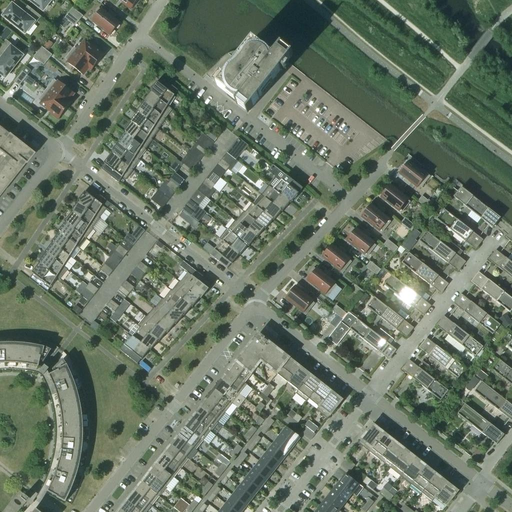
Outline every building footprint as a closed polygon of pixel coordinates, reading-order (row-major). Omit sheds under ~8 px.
[(52,1),(53,0),(29,0),(43,10),(51,0),(52,1)] [(120,0),(122,1),(122,2),(131,10),(138,0),(120,0)] [(34,24),(40,17),(27,7),(23,14),(12,5),(8,11),(6,11),(5,11),(3,12),(3,13),(3,15),(4,16),(3,16),(25,33),(33,23),(34,24)] [(83,16),(72,8),(68,13),(78,21),(83,16)] [(120,24),(113,19),(116,16),(110,11),(107,14),(101,9),(97,15),(95,13),(89,20),(97,26),(98,26),(110,36),(120,24)] [(78,21),(68,13),(64,18),(74,26),(78,21)] [(104,55),(95,47),(94,48),(85,41),(84,42),(80,39),(73,49),(92,64),(95,67),(104,55)] [(0,73),(5,78),(22,56),(11,48),(13,47),(6,41),(0,48),(0,56),(2,59),(0,61),(0,73)] [(270,84),(289,61),(277,52),(273,57),(253,41),(244,51),(242,51),(241,51),(239,51),(237,51),(235,51),(234,52),(231,53),(229,54),(227,55),(225,56),(223,57),(222,59),(220,60),(218,63),(216,65),(214,67),(212,69),(209,72),(207,73),(205,75),(218,85),(217,86),(228,95),(229,94),(238,101),(236,104),(248,113),(263,93),(260,90),(267,82),(270,84)] [(48,60),(52,55),(41,47),(37,52),(48,60)] [(92,64),(73,49),(65,59),(68,62),(67,63),(83,76),(87,69),(91,72),(95,67),(92,64)] [(48,60),(37,52),(33,57),(44,66),(48,60)] [(19,86),(27,76),(22,72),(14,82),(19,86)] [(172,110),(168,106),(178,90),(161,77),(152,89),(153,90),(150,93),(172,110)] [(69,100),(74,94),(58,82),(57,83),(54,80),(45,91),(64,105),(65,105),(68,108),(72,103),(69,100)] [(64,105),(45,91),(38,100),(41,103),(40,104),(50,112),(49,112),(58,120),(68,108),(65,105),(64,105)] [(172,110),(150,93),(145,99),(146,100),(144,103),(165,120),(164,119),(172,110)] [(165,120),(144,103),(139,109),(140,110),(137,113),(159,130),(158,129),(165,120)] [(159,130),(137,113),(132,120),(133,120),(131,123),(152,140),(151,139),(159,130)] [(152,140),(131,123),(126,130),(127,131),(124,134),(146,150),(145,149),(152,140)] [(32,155),(21,146),(0,129),(0,154),(4,158),(1,162),(0,162),(0,194),(11,181),(32,155)] [(146,150),(124,134),(119,140),(120,141),(118,144),(139,161),(140,160),(138,160),(146,150)] [(206,152),(214,143),(203,134),(195,144),(206,152)] [(139,161),(118,144),(113,150),(114,151),(111,154),(133,171),(132,170),(139,161)] [(199,162),(206,152),(195,144),(188,153),(199,162)] [(192,171),(199,162),(188,153),(180,163),(183,165),(183,164),(192,171)] [(228,169),(235,160),(226,153),(219,162),(228,169)] [(133,171),(111,154),(107,160),(107,161),(101,170),(118,183),(122,178),(125,181),(133,171)] [(228,169),(219,162),(217,165),(225,172),(228,169)] [(429,177),(422,171),(421,171),(421,172),(408,162),(399,173),(405,178),(403,181),(409,186),(411,183),(418,188),(422,182),(424,184),(429,177)] [(183,164),(183,165),(181,167),(189,174),(192,171),(183,164)] [(293,201),(302,189),(286,176),(273,189),(269,186),(290,203),(292,200),(293,201)] [(215,185),(206,178),(204,181),(213,188),(215,185)] [(179,187),(170,180),(168,183),(177,190),(179,187)] [(205,198),(213,188),(204,181),(197,191),(205,198)] [(169,200),(177,190),(168,183),(160,193),(163,195),(169,200)] [(408,200),(402,195),(404,191),(398,187),(396,190),(390,185),(380,196),(393,206),(392,207),(400,214),(406,207),(404,205),(408,200)] [(290,203),(269,186),(261,196),(281,212),(284,209),(285,209),(290,203)] [(102,206),(106,200),(89,187),(80,199),(81,199),(78,203),(100,219),(99,218),(106,209),(102,206)] [(500,218),(464,190),(461,187),(453,197),(492,228),(500,218)] [(162,209),(169,200),(163,195),(155,204),(162,209)] [(281,212),(261,196),(264,198),(256,207),(252,203),(273,220),(276,217),(277,218),(281,212)] [(432,204),(422,196),(418,201),(428,210),(432,204)] [(200,204),(191,197),(189,200),(198,207),(200,204)] [(190,216),(198,207),(189,200),(182,209),(190,216)] [(100,219),(78,203),(73,209),(74,210),(72,213),(93,230),(93,229),(92,229),(100,219)] [(273,220),(252,203),(244,213),(243,212),(265,229),(267,226),(268,227),(273,220)] [(389,220),(382,215),(385,211),(379,206),(376,210),(370,205),(361,216),(374,226),(373,227),(381,234),(387,227),(384,225),(389,220)] [(483,240),(464,225),(444,209),(436,219),(475,250),(483,240)] [(265,229),(243,212),(236,221),(235,221),(256,238),(259,235),(260,235),(265,229)] [(93,230),(72,213),(67,219),(68,220),(65,223),(87,240),(86,239),(93,230)] [(415,226),(404,218),(400,223),(411,232),(415,226)] [(256,238),(235,221),(228,230),(227,229),(226,229),(248,246),(250,243),(251,244),(256,238)] [(87,240),(65,223),(60,229),(61,230),(59,233),(79,249),(87,240)] [(374,243),(368,238),(370,235),(364,230),(362,234),(355,229),(355,230),(352,228),(348,233),(350,235),(346,240),(359,250),(358,251),(366,257),(372,250),(370,249),(374,243)] [(248,246),(226,229),(219,239),(239,255),(242,252),(243,253),(248,246)] [(465,262),(426,231),(419,241),(458,272),(465,262)] [(79,249),(59,233),(54,239),(55,240),(52,243),(70,257),(76,247),(79,249)] [(239,255),(219,239),(222,242),(209,255),(227,269),(234,260),(235,261),(239,255)] [(398,248),(387,240),(383,245),(393,253),(398,248)] [(70,257),(52,243),(48,250),(46,253),(67,270),(68,270),(63,267),(70,257)] [(128,252),(119,245),(117,248),(125,255),(128,252)] [(345,265),(349,261),(350,260),(343,255),(346,251),(340,246),(337,250),(331,245),(322,256),(334,266),(334,267),(342,274),(347,267),(345,265)] [(125,255),(117,248),(115,251),(123,258),(125,255)] [(511,263),(499,253),(495,250),(488,260),(511,279),(511,263)] [(67,270),(46,253),(41,260),(42,261),(40,264),(60,280),(67,270)] [(448,284),(409,253),(401,263),(440,294),(448,284)] [(149,269),(140,262),(138,265),(147,272),(149,269)] [(380,270),(370,262),(366,267),(376,275),(380,270)] [(60,280),(40,264),(35,270),(36,271),(29,279),(47,293),(57,277),(60,280)] [(113,271),(104,264),(102,267),(111,274),(113,271)] [(147,272),(138,265),(136,268),(144,275),(147,272)] [(111,274),(102,267),(100,270),(108,277),(111,274)] [(335,283),(328,278),(331,275),(325,270),(322,273),(316,268),(315,269),(313,268),(309,273),(311,275),(307,280),(319,290),(319,291),(327,297),(333,290),(330,289),(335,283)] [(203,296),(213,285),(196,271),(191,276),(187,273),(180,282),(179,281),(179,282),(200,299),(203,295),(203,296)] [(511,309),(511,298),(482,275),(478,272),(470,282),(510,313),(511,309)] [(431,306),(392,275),(384,285),(423,316),(431,306)] [(134,288),(125,281),(123,284),(132,291),(134,288)] [(200,299),(179,282),(171,291),(170,290),(192,307),(194,304),(195,305),(200,299)] [(98,290),(89,283),(87,286),(96,293),(98,290)] [(132,291),(123,284),(121,287),(130,293),(132,291)] [(363,292),(353,284),(349,289),(359,297),(363,292)] [(96,293),(87,286),(85,289),(93,296),(96,293)] [(309,307),(313,301),(306,296),(309,293),(303,288),(300,291),(294,287),(285,298),(298,308),(297,309),(305,315),(311,308),(309,307)] [(192,307),(170,290),(163,300),(162,299),(183,316),(186,313),(187,313),(192,307)] [(500,325),(465,297),(461,294),(453,304),(492,335),(500,325)] [(414,328),(374,297),(366,307),(406,338),(414,328)] [(183,316),(162,299),(155,308),(154,307),(153,308),(175,325),(177,321),(178,322),(183,316)] [(119,307),(110,300),(108,303),(117,310),(119,307)] [(117,310),(108,303),(106,305),(115,312),(117,310)] [(346,314),(336,306),(331,311),(342,319),(346,314)] [(175,325),(153,308),(146,317),(145,316),(166,333),(169,330),(170,331),(175,325)] [(166,333),(145,316),(138,326),(158,342),(160,339),(161,339),(166,333)] [(483,347),(464,332),(443,316),(436,326),(475,357),(483,347)] [(396,350),(357,319),(349,329),(388,360),(396,350)] [(158,342),(138,326),(137,326),(136,325),(128,333),(133,337),(132,337),(150,350),(152,347),(153,348),(158,342)] [(327,339),(335,329),(330,325),(322,335),(327,339)] [(289,359),(267,342),(258,335),(252,343),(251,343),(236,362),(251,374),(261,362),(277,374),(289,359)] [(43,363),(51,351),(55,353),(59,348),(54,345),(48,343),(43,341),(37,340),(26,338),(21,338),(16,337),(10,337),(5,337),(0,337),(0,364),(6,364),(17,364),(27,365),(39,368),(40,362),(43,363)] [(150,350),(132,337),(119,351),(137,364),(144,356),(145,357),(150,350)] [(465,369),(430,341),(426,338),(418,348),(458,379),(465,369)] [(89,433),(89,428),(89,422),(89,417),(88,412),(87,407),(86,401),(85,396),(84,391),(82,386),(80,381),(78,376),(76,371),(74,365),(71,360),(67,356),(63,351),(59,357),(63,360),(52,370),(54,373),(49,376),(54,386),(57,396),(60,407),(62,418),(63,429),(62,439),(61,450),(59,461),(56,472),(52,482),(48,492),(56,497),(65,501),(65,502),(71,505),(73,500),(76,495),(78,490),(80,485),(82,480),(83,475),(85,470),(86,465),(87,460),(88,454),(89,449),(89,444),(89,438),(89,433)] [(287,383),(299,367),(289,359),(277,374),(287,383)] [(511,370),(498,359),(491,369),(511,386),(511,370)] [(448,391),(413,363),(409,360),(401,370),(440,401),(448,391)] [(251,374),(236,362),(229,371),(246,386),(247,385),(244,383),(251,374)] [(44,376),(49,369),(45,366),(39,373),(44,376)] [(298,391),(310,375),(299,367),(287,383),(298,391)] [(246,386),(229,371),(221,381),(239,395),(246,386)] [(308,399),(321,384),(310,375),(298,391),(295,394),(306,402),(308,399)] [(239,395),(221,381),(214,390),(232,404),(239,395)] [(511,405),(481,382),(474,392),(511,421),(511,405)] [(274,388),(269,384),(265,389),(270,393),(274,388)] [(316,411),(331,392),(321,384),(308,399),(318,407),(316,410),(316,411)] [(267,397),(270,393),(265,389),(262,393),(267,397)] [(232,404),(214,390),(207,399),(224,413),(232,404)] [(327,419),(342,400),(331,392),(316,411),(327,419)] [(224,413),(207,399),(199,408),(217,423),(224,413)] [(260,412),(265,406),(260,403),(256,408),(260,412)] [(504,435),(465,404),(457,414),(496,445),(504,435)] [(278,416),(282,411),(277,407),(273,412),(278,416)] [(217,423),(199,408),(192,418),(210,432),(217,423)] [(289,424),(292,419),(287,415),(283,420),(289,424)] [(260,426),(264,421),(259,417),(255,422),(260,426)] [(210,432),(192,418),(185,427),(203,441),(210,432)] [(269,428),(274,422),(271,419),(266,425),(269,428)] [(297,423),(292,419),(289,424),(294,428),(297,423)] [(264,435),(269,428),(266,425),(261,432),(264,435)] [(369,452),(383,433),(373,425),(358,443),(369,452)] [(252,435),(256,430),(252,426),(248,432),(252,435)] [(203,441),(185,427),(177,436),(195,450),(203,441)] [(300,439),(285,427),(279,436),(293,447),(300,439)] [(310,441),(315,434),(306,427),(301,434),(310,441)] [(248,440),(252,435),(248,432),(244,437),(248,440)] [(379,460),(394,441),(383,433),(369,452),(379,460)] [(195,450),(177,436),(170,446),(188,460),(188,459),(186,457),(193,449),(195,451),(195,450)] [(256,445),(261,439),(257,436),(252,442),(256,445)] [(293,447),(279,436),(272,444),(287,456),(293,447)] [(390,468),(404,450),(394,441),(379,460),(390,468)] [(251,452),(256,445),(252,442),(247,449),(251,452)] [(287,456),(272,444),(265,453),(280,464),(287,456)] [(238,454),(242,449),(237,445),(233,450),(238,454)] [(188,460),(170,446),(163,455),(181,469),(188,460)] [(234,459),(238,454),(233,450),(229,455),(234,459)] [(400,477),(415,458),(404,450),(390,468),(400,477)] [(242,462),(247,456),(244,453),(239,459),(242,462)] [(280,464),(265,453),(258,461),(273,473),(280,464)] [(181,469),(163,455),(155,464),(173,478),(181,469)] [(411,485),(426,466),(415,458),(400,477),(411,485)] [(237,469),(242,462),(239,459),(234,466),(237,469)] [(355,466),(346,459),(341,465),(350,472),(355,466)] [(273,473),(258,461),(252,470),(267,481),(273,473)] [(173,478),(155,464),(148,473),(166,487),(171,491),(178,482),(173,478)] [(223,472),(227,467),(223,464),(219,469),(223,472)] [(421,493),(436,475),(426,466),(411,485),(421,493)] [(219,477),(223,472),(219,469),(215,474),(219,477)] [(229,479),(234,473),(230,470),(225,477),(229,479)] [(267,481),(252,470),(245,478),(260,490),(267,481)] [(166,487),(148,473),(141,483),(159,497),(166,487)] [(362,482),(366,477),(361,473),(357,478),(362,482)] [(359,485),(345,474),(338,483),(352,494),(359,485)] [(432,502),(447,483),(436,475),(421,493),(432,502)] [(224,486),(229,479),(225,477),(220,483),(224,486)] [(371,481),(366,477),(362,482),(367,486),(371,481)] [(260,490),(245,478),(238,487),(253,499),(260,490)] [(208,491),(213,486),(208,482),(204,487),(208,491)] [(159,497),(141,483),(134,492),(151,506),(159,497)] [(352,494),(338,483),(331,491),(345,502),(352,494)] [(443,510),(458,492),(447,483),(432,502),(443,510)] [(205,496),(208,491),(204,487),(200,492),(205,496)] [(215,496),(220,490),(217,487),(212,494),(215,496)] [(246,507),(253,499),(238,487),(232,495),(246,507)] [(384,497),(388,492),(383,488),(379,493),(384,497)] [(39,511),(27,502),(29,499),(19,491),(18,491),(19,491),(16,494),(2,511),(17,511),(20,510),(22,511),(39,511)] [(345,502),(331,491),(325,500),(340,511),(339,511),(345,502)] [(151,506),(134,492),(126,501),(140,511),(142,511),(149,504),(151,506)] [(389,501),(393,496),(388,492),(384,497),(389,501)] [(210,503),(215,496),(212,494),(207,500),(210,503)] [(242,511),(246,507),(232,495),(225,504),(235,511),(242,511)] [(369,508),(373,502),(369,499),(365,504),(369,508)] [(340,511),(325,500),(318,508),(322,511),(340,511)] [(140,511),(126,501),(119,510),(120,511),(140,511)] [(198,504),(193,501),(189,506),(194,509),(198,504)]
